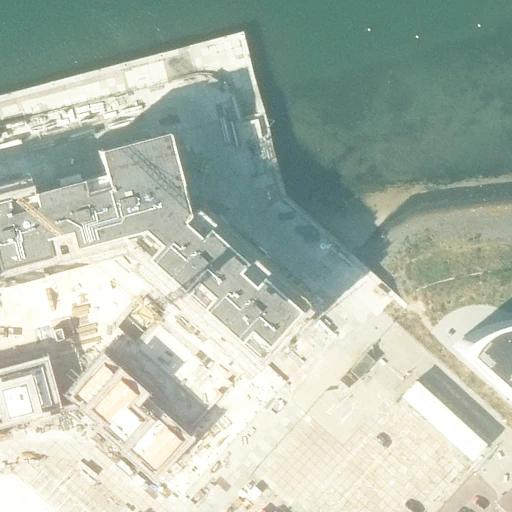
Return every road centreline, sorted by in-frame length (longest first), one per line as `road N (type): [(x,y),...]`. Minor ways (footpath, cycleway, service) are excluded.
road 1 (residential): [(0,441),(65,423),(161,507)]
road 2 (unknown): [(117,292),(212,210)]
